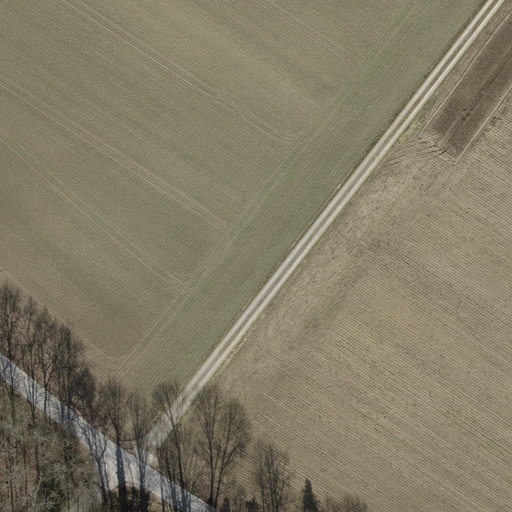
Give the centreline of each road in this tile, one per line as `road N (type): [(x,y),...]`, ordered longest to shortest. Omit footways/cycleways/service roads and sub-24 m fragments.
road 1 (track): [(131,470),(497,0)]
road 2 (residential): [(0,360),(118,461),(202,511)]
